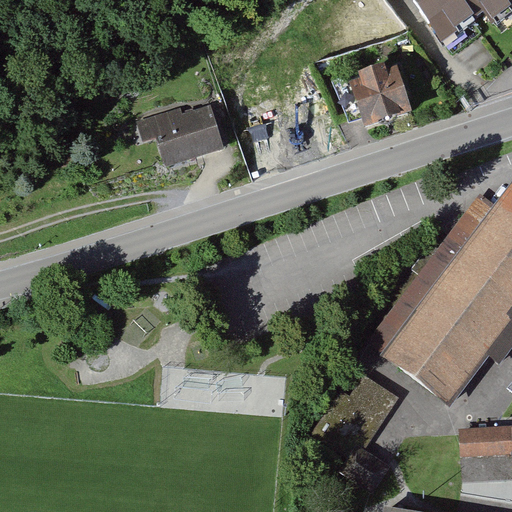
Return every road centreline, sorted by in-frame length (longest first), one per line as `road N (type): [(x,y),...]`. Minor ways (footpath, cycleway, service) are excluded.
road 1 (tertiary): [(0,286),(502,124)]
road 2 (track): [(0,237),(152,197),(186,201),(199,224)]
